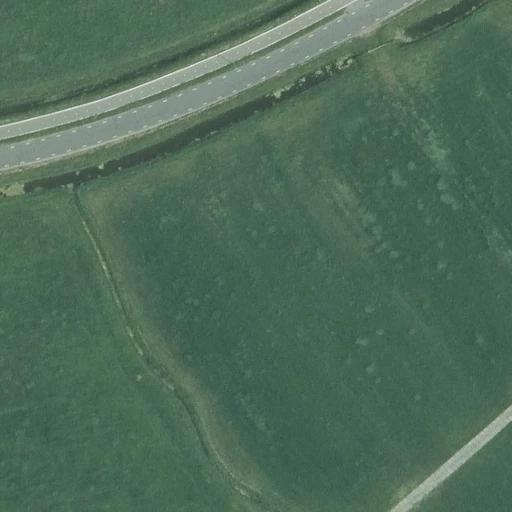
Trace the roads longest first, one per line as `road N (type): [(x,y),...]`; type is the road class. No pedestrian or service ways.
road 1 (tertiary): [(0,157),(158,113),(395,0)]
road 2 (track): [(400,511),(511,414)]
